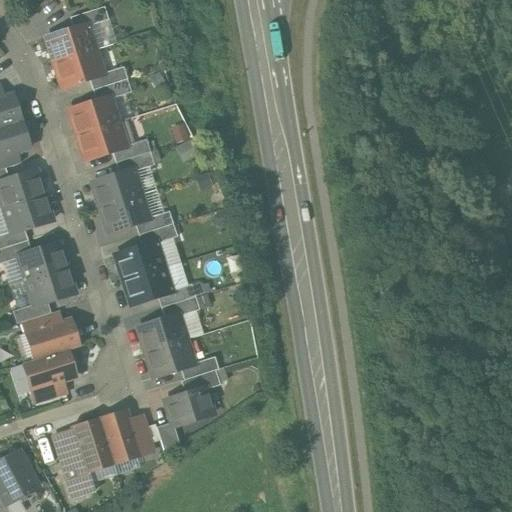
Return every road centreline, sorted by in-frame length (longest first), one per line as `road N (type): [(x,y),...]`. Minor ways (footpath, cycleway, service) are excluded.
road 1 (residential): [(0,30),(30,75),(130,390),(0,438)]
road 2 (secondary): [(340,511),(264,46)]
